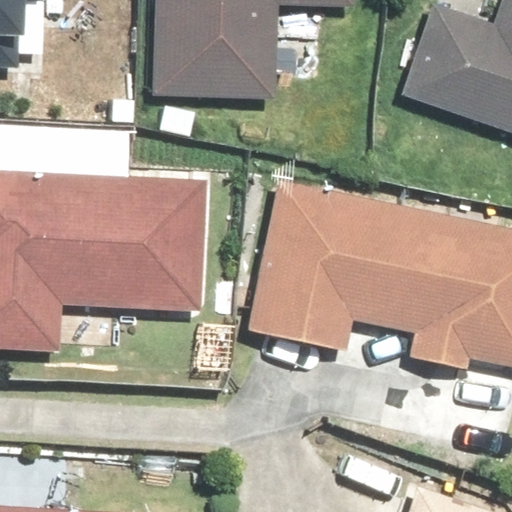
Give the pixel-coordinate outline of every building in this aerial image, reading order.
[(0,0),(0,64),(0,65),(3,4),(34,5),(34,0),(0,0)] [(144,0),(141,87),(254,91),(257,0),(280,0),(345,2),(345,0),(144,0)] [(432,13),(404,94),(511,130),(511,0),(501,0),(490,33),(432,13)] [(511,226),(268,176),(236,330),(333,350),(339,319),(408,333),(403,359),(465,372),(468,359),(511,368),(511,226)] [(0,347),(47,350),(50,302),(188,310),(195,192),(0,180),(0,347)] [(485,511),(414,487),(404,511),(485,511)]
